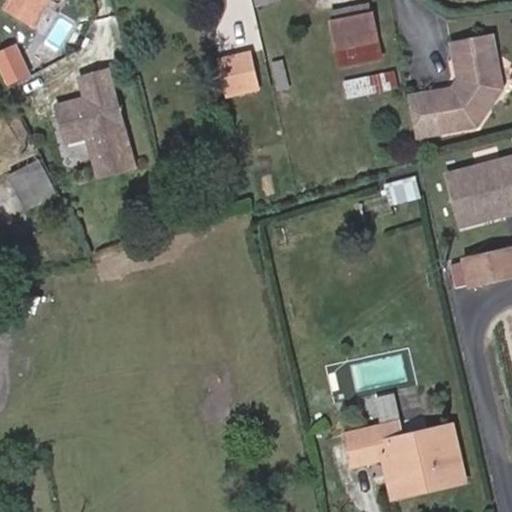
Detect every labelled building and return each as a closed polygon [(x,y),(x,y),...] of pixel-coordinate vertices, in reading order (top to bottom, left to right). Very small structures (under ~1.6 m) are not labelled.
[(57,0),(0,0),(0,6),(6,11),(0,20),(0,26),(26,43),(34,29),(37,31),(57,0)] [(386,56),(387,56),(380,28),(342,37),(338,38),(339,44),(343,57),(344,64),(386,56)] [(0,64),(5,82),(30,75),(20,42),(0,48),(0,64)] [(462,101),(410,110),(418,151),(478,138),(503,102),(493,95),(491,83),(498,75),(492,47),(453,55),(462,101)] [(247,65),(219,72),(227,107),(256,101),(247,65)] [(398,69),(346,78),(349,95),(401,86),(398,69)] [(78,119),(76,114),(75,115),(85,151),(88,150),(101,190),(136,180),(109,83),(80,91),(86,111),(88,115),(78,119)] [(86,111),(76,114),(78,119),(88,115),(86,111)] [(69,155),(85,151),(75,115),(58,119),(69,155)] [(33,169),(22,120),(13,125),(23,150),(33,169)] [(23,150),(13,125),(1,130),(10,154),(23,150)] [(51,210),(33,169),(35,178),(43,213),(51,210)] [(511,170),(451,188),(465,233),(511,219),(511,170)] [(43,213),(35,178),(4,191),(19,224),(43,213)] [(511,219),(465,233),(466,238),(511,224),(511,219)] [(511,264),(467,276),(474,298),(511,289),(511,264)] [(390,444),(394,465),(431,455),(429,447),(409,452),(405,441),(390,444)] [(431,455),(394,465),(397,478),(404,511),(419,511),(423,511),(420,500),(443,493),(446,504),(468,498),(450,441),(429,447),(431,455)] [(394,465),(390,444),(366,451),(373,473),(388,468),(392,481),(403,511),(404,511),(397,478),(394,465)] [(361,489),(392,481),(388,468),(373,473),(366,451),(349,456),(361,489)] [(420,500),(423,511),(446,504),(443,493),(420,500)]
